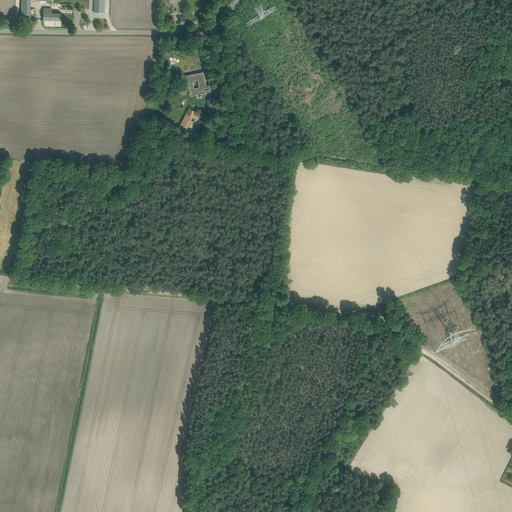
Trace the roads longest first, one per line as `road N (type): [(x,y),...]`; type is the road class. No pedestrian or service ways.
road 1 (track): [(285,304),(0,277)]
road 2 (unclassified): [(0,31),(201,33),(239,0)]
road 3 (track): [(377,318),(511,415)]
road 4 (track): [(285,304),(295,154)]
road 5 (track): [(215,134),(244,133),(216,24)]
